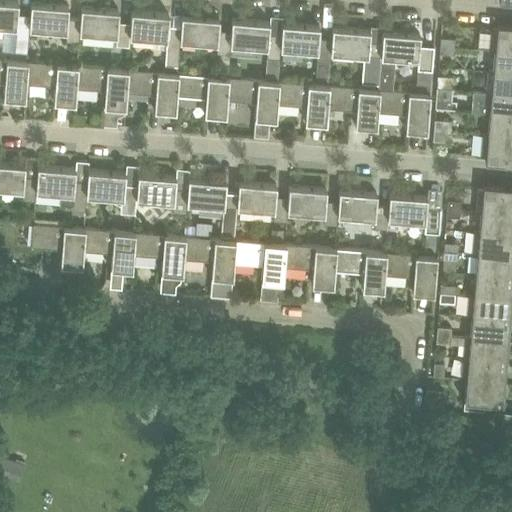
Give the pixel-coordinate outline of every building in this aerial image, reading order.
[(0,0),(0,24),(16,26),(16,37),(28,38),(29,27),(30,13),(18,12),(18,1),(0,0)] [(79,42),(79,31),(80,17),(68,16),(69,5),(31,2),(30,13),(29,27),(67,30),(66,41),(79,42)] [(129,46),(130,35),(131,21),(118,20),(119,9),(81,6),(80,17),(79,31),(117,34),(116,45),(129,46)] [(132,10),(131,21),(130,35),(167,38),(165,65),(165,71),(177,72),(180,39),(181,25),(168,24),(169,13),(132,10)] [(230,43),(231,29),(219,28),(219,17),(182,14),(181,25),(180,39),(217,42),(217,53),(229,54),(230,43)] [(280,58),(280,47),(281,33),(269,33),(270,21),(232,18),(231,29),(230,43),(268,46),(267,57),(280,58)] [(280,47),(318,50),(317,61),(330,62),(330,51),(332,37),(319,37),(320,25),(282,22),(281,33),(280,47)] [(511,23),(497,22),(497,28),(492,27),(490,49),(511,50),(511,23)] [(379,83),(381,55),(382,41),(369,41),(370,29),(332,26),(332,37),(330,51),(357,53),(356,58),(364,59),(362,82),(379,83)] [(434,46),(419,45),(420,33),(383,30),(382,41),(381,55),(418,58),(417,69),(432,70),(434,46)] [(455,38),(441,36),(440,45),(454,46),(455,38)] [(454,46),(440,45),(439,53),(454,54),(454,46)] [(488,69),(488,70),(511,71),(511,50),(490,49),(490,50),(495,50),(493,70),(488,69)] [(25,98),(26,83),(28,60),(0,57),(0,80),(5,81),(3,96),(25,98)] [(267,57),(265,79),(278,80),(280,58),(267,57)] [(75,102),(77,86),(78,64),(28,60),(26,83),(55,85),(54,100),(75,102)] [(126,106),(127,90),(129,68),(78,64),(77,86),(105,89),(104,104),(126,106)] [(176,110),(177,94),(179,72),(177,72),(165,71),(129,68),(127,90),(155,93),(154,108),(176,110)] [(511,93),(511,71),(488,70),(486,91),(511,93)] [(226,114),(227,98),(229,76),(179,72),(177,94),(206,97),(204,112),(226,114)] [(438,75),(437,87),(453,88),(454,76),(438,75)] [(276,118),(278,102),(279,80),(278,80),(265,79),(229,76),(227,98),(256,101),(255,116),(276,118)] [(330,84),(279,80),(278,102),(306,105),(305,120),(327,122),(328,106),(330,84)] [(380,88),(330,84),(328,106),(356,109),(355,124),(377,126),(378,110),(380,88)] [(452,101),(453,88),(437,87),(435,107),(447,108),(448,101),(452,101)] [(380,88),(378,110),(407,113),(405,128),(427,130),(430,92),(380,88)] [(484,112),(489,112),(511,114),(511,93),(486,91),(484,112)] [(483,132),(483,133),(511,135),(511,114),(489,112),(487,132),(483,132)] [(434,118),(433,129),(450,130),(451,120),(434,118)] [(433,129),(433,139),(449,140),(450,130),(433,129)] [(511,157),(511,135),(483,133),(481,155),(485,155),(485,160),(486,160),(503,162),(504,157),(511,157)] [(35,200),(36,190),(37,176),(24,175),(25,164),(0,161),(0,187),(23,189),(22,199),(35,200)] [(86,194),(87,180),(75,179),(76,168),(38,165),(37,176),(36,190),(59,192),(58,203),(73,204),(72,209),(85,210),(86,194)] [(88,169),(87,180),(86,194),(124,197),(123,207),(136,208),(136,198),(137,184),(125,183),(126,172),(88,169)] [(138,173),(137,184),(136,198),(174,201),(173,211),(186,212),(187,202),(188,188),(175,187),(176,175),(138,173)] [(189,177),(188,188),(187,202),(223,205),(221,236),(235,237),(237,206),(238,192),(225,191),(226,180),(189,177)] [(287,210),(288,196),(276,195),(277,184),(239,181),(238,192),(237,206),(275,209),(274,219),(286,220),(287,210)] [(504,185),(503,185),(483,183),(483,188),(478,188),(476,210),(511,212),(511,190),(504,190),(504,185)] [(336,224),(337,214),(338,200),(326,199),(327,188),(289,185),(288,196),(287,210),(325,213),(324,223),(336,224)] [(387,228),(388,218),(389,204),(376,203),(377,192),(339,189),(338,200),(337,214),(375,217),(374,227),(387,228)] [(389,204),(388,218),(425,221),(424,231),(439,232),(441,208),(426,207),(427,196),(390,193),(389,204)] [(448,199),(447,207),(459,208),(460,200),(448,199)] [(458,216),(459,208),(447,207),(446,215),(458,216)] [(511,212),(476,210),(481,211),(479,230),(474,230),(474,231),(511,233),(511,212)] [(83,249),(85,226),(33,222),(31,245),(62,247),(60,263),(82,265),(83,249)] [(136,230),(85,226),(83,249),(112,251),(111,267),(132,269),(134,253),(136,230)] [(271,228),(270,240),(282,241),(283,229),(271,228)] [(183,273),(184,257),(186,234),(136,230),(134,253),(162,255),(161,271),(183,273)] [(511,255),(511,233),(474,231),(472,252),(511,255)] [(234,261),(236,238),(186,234),(184,257),(212,259),(211,275),(233,277),(234,261)] [(284,265),(286,242),(236,238),(234,261),(263,263),(261,279),(283,281),(284,265)] [(458,242),(444,241),(444,249),(458,250),(458,242)] [(335,269),(337,246),(286,242),(284,265),(313,267),(312,283),(333,285),(335,269)] [(385,273),(387,250),(337,246),(335,269),(363,271),(362,287),(384,289),(385,273)] [(458,251),(444,249),(443,258),(457,259),(458,251)] [(437,254),(387,250),(385,273),(413,275),(412,291),(434,293),(437,254)] [(511,255),(472,252),(477,253),(475,273),(511,276),(511,255)] [(469,293),(469,294),(511,297),(511,294),(511,276),(475,273),(473,293),(469,293)] [(455,284),(441,283),(440,291),(454,293),(455,284)] [(454,293),(440,292),(439,300),(454,301),(454,293)] [(511,297),(469,294),(467,315),(510,318),(511,297)] [(465,336),(508,339),(510,318),(467,315),(472,316),(470,335),(465,335),(465,336)] [(437,325),(436,333),(450,335),(451,327),(437,325)] [(450,343),(450,335),(436,333),(436,341),(450,343)] [(508,339),(465,336),(463,357),(506,360),(508,339)] [(461,378),(505,381),(506,360),(463,357),(461,378)] [(443,364),(435,363),(434,375),(442,376),(443,364)] [(503,403),(505,381),(461,378),(466,379),(464,408),(484,410),(485,402),(503,403)] [(426,390),(425,402),(442,407),(443,392),(426,390)] [(480,412),(478,419),(492,424),(493,411),(480,412)]
